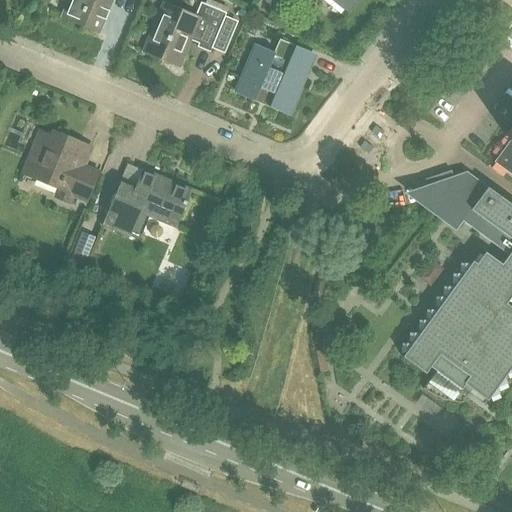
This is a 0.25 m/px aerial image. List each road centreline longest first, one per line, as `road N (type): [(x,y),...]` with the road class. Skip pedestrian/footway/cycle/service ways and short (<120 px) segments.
road 1 (secondary): [(381,511),(0,352)]
road 2 (residential): [(287,165),(254,160),(0,50)]
road 3 (residential): [(287,165),(311,156),(430,0)]
